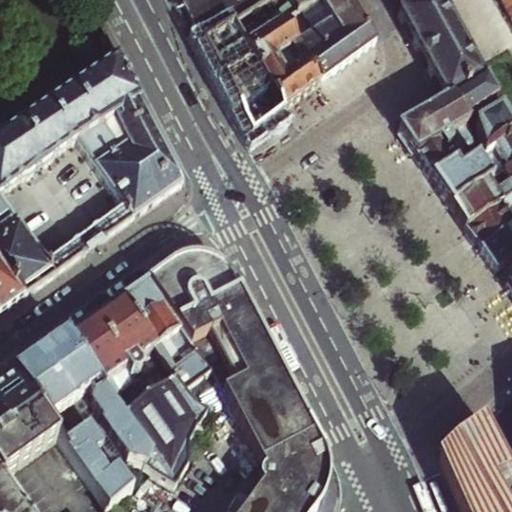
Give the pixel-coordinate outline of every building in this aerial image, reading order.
[(178,0),(197,35),(249,7),(245,0),(178,0)] [(284,25),(295,18),(318,4),(325,0),(285,0),(288,4),(269,20),(275,30),(284,25)] [(325,0),(318,4),(330,23),(295,45),(320,87),(351,64),(375,46),(347,0),(325,0)] [(479,86),(486,82),(482,75),(474,60),(448,14),(440,0),(423,0),(395,17),(407,38),(420,62),(432,82),(445,106),(451,102),(479,86)] [(511,0),(496,0),(498,3),(492,7),(507,34),(511,30),(511,0)] [(295,45),(284,25),(275,30),(246,48),(283,113),(306,97),(320,87),(295,45)] [(246,48),(233,27),(203,45),(209,57),(251,137),(272,122),(283,113),(246,48)] [(94,250),(180,188),(141,113),(117,65),(0,144),(0,269),(23,302),(55,279),(94,250)] [(479,86),(451,102),(466,125),(492,108),(479,86)] [(424,119),(397,135),(430,183),(454,169),(473,157),(468,130),(466,125),(451,102),(445,106),(424,119)] [(511,140),(497,115),(472,130),(483,159),(493,153),(511,140)] [(502,168),(486,178),(477,163),(458,176),(435,191),(443,201),(449,210),(485,188),(501,178),(511,171),(511,140),(493,153),(502,168)] [(454,169),(430,183),(432,186),(435,191),(458,176),(454,169)] [(511,171),(501,178),(508,189),(492,199),(485,188),(449,210),(456,220),(464,233),(511,201),(511,171)] [(511,232),(511,201),(464,233),(470,241),(479,255),(511,232)] [(511,232),(479,255),(485,262),(495,277),(502,272),(511,265),(511,232)] [(511,265),(502,272),(506,278),(511,286),(505,290),(508,295),(511,300),(511,265)] [(160,277),(147,286),(209,374),(219,388),(240,360),(175,268),(174,266),(160,277)] [(181,266),(175,268),(240,360),(256,332),(235,293),(222,276),(214,272),(211,271),(207,269),(202,268),(198,267),(194,266),(191,266),(187,266),(181,266)] [(0,318),(13,309),(23,302),(0,269),(0,318)] [(134,295),(120,305),(186,393),(209,374),(147,286),(134,295)] [(108,314),(66,345),(107,404),(120,395),(118,388),(131,379),(148,402),(126,418),(119,408),(113,413),(151,468),(144,473),(166,492),(184,473),(206,414),(186,393),(120,305),(108,314)] [(240,360),(219,388),(263,468),(321,505),(323,496),(324,488),(324,481),(325,472),(324,458),(256,332),(240,360)] [(52,355),(38,365),(96,447),(100,437),(118,463),(110,468),(124,488),(144,473),(151,468),(113,413),(107,404),(66,345),(54,353),(52,355)] [(28,372),(14,382),(59,447),(103,511),(110,511),(130,496),(124,488),(110,468),(96,447),(38,365),(28,372)] [(0,391),(0,483),(3,488),(59,447),(14,382),(7,387),(0,391)] [(481,429),(438,468),(457,511),(511,511),(511,479),(506,482),(481,429)] [(261,491),(289,511),(318,511),(321,505),(263,468),(269,479),(261,491)] [(0,511),(20,511),(3,488),(0,483),(0,511)] [(289,511),(261,491),(245,511),(289,511)]
